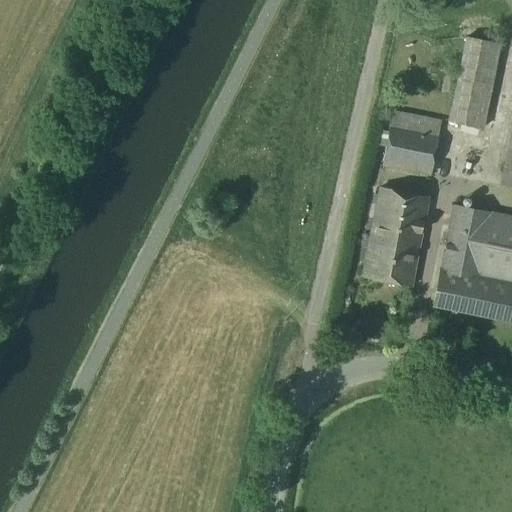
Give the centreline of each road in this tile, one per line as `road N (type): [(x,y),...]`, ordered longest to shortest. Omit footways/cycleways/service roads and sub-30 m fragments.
road 1 (unclassified): [(325,383),(314,310),(383,0)]
road 2 (residential): [(511,390),(396,366),(325,383)]
road 3 (unclassified): [(325,383),(291,419),(268,511)]
